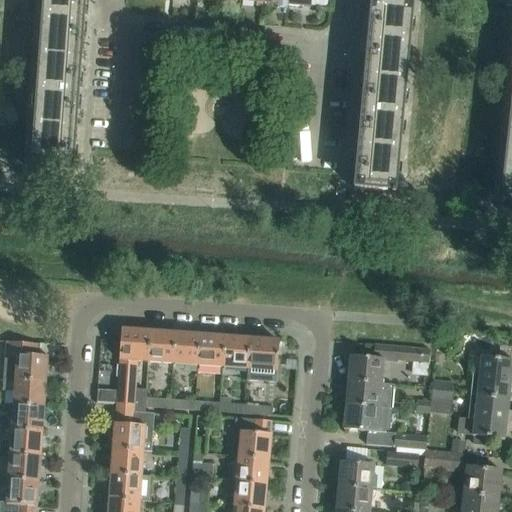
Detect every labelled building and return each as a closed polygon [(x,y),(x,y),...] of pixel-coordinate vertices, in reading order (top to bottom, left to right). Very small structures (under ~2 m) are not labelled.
[(81,46),(84,0),(42,0),(39,43),(81,46)] [(287,0),(287,6),(311,8),(311,0),(287,0)] [(412,4),(393,3),(370,1),(365,64),(407,67),(412,4)] [(77,109),(81,46),(39,43),(35,106),(77,109)] [(401,130),(407,67),(365,64),(359,126),(401,130)] [(73,172),(77,109),(35,106),(31,169),(73,172)] [(396,193),(401,130),(359,126),(354,189),(396,193)] [(511,202),(511,138),(508,138),(501,201),(511,202)] [(117,366),(116,378),(120,378),(118,406),(145,408),(145,399),(146,399),(147,391),(146,391),(135,390),(137,362),(148,362),(150,333),(122,331),(120,361),(121,361),(120,366),(117,366)] [(150,333),(148,362),(173,364),(175,334),(150,333)] [(175,334),(173,364),(198,366),(200,336),(175,334)] [(200,336),(198,366),(222,368),(224,338),(200,336)] [(224,338),(222,368),(247,369),(249,339),(224,338)] [(247,369),(246,381),(276,383),(277,372),(279,341),(249,339),(247,369)] [(6,343),(3,380),(45,383),(47,357),(39,357),(40,346),(6,343)] [(430,351),(374,346),(373,358),(350,356),(348,381),(382,384),(384,360),(428,364),(430,351)] [(508,401),(511,377),(511,370),(511,361),(481,358),(479,373),(473,372),(470,397),(508,401)] [(3,380),(3,390),(15,391),(14,406),(44,408),(45,383),(3,380)] [(379,409),(382,384),(348,381),(346,406),(379,409)] [(433,382),(432,392),(451,394),(452,384),(433,382)] [(431,404),(429,414),(449,416),(451,394),(432,392),(430,404),(431,404)] [(504,441),(508,401),(470,397),(468,420),(474,421),(472,437),(474,438),(473,446),(487,448),(488,439),(504,441)] [(145,399),(145,408),(159,409),(159,400),(146,399),(145,399)] [(181,402),(180,410),(195,411),(196,403),(181,402)] [(417,402),(415,412),(429,414),(431,404),(430,404),(417,402)] [(196,403),(195,411),(208,412),(208,404),(196,403)] [(219,404),(219,413),(244,415),(245,406),(219,404)] [(14,406),(12,431),(42,433),(44,408),(14,406)] [(245,406),(244,415),(258,416),(258,407),(245,406)] [(387,409),(379,409),(346,406),(344,431),(367,433),(365,446),(393,448),(393,449),(425,452),(425,451),(426,451),(427,438),(384,434),(387,409)] [(113,412),(112,425),(115,425),(113,450),(142,452),(151,453),(154,415),(145,414),(117,412),(113,412)] [(235,420),(232,457),(239,457),(269,460),(271,433),(270,433),(270,423),(242,420),(235,420)] [(426,433),(426,422),(406,420),(406,432),(426,433)] [(181,430),(180,445),(188,445),(190,431),(189,431),(181,430)] [(12,431),(10,456),(40,458),(42,433),(12,431)] [(195,439),(194,453),(203,454),(204,440),(195,439)] [(464,442),(452,440),(450,452),(463,453),(464,442)] [(113,450),(111,475),(141,477),(142,452),(113,450)] [(464,455),(426,451),(425,451),(425,452),(423,470),(462,474),(464,455)] [(194,453),(192,478),(199,479),(201,479),(203,454),(194,453)] [(386,453),(385,466),(417,469),(418,456),(386,453)] [(10,456),(8,481),(38,483),(40,458),(10,456)] [(239,457),(236,482),(266,485),(269,460),(239,457)] [(340,463),(338,487),(372,490),(374,466),(340,463)] [(178,465),(177,480),(185,481),(187,466),(178,465)] [(466,469),(463,497),(498,500),(500,474),(501,474),(501,472),(466,469)] [(111,475),(109,500),(139,502),(150,503),(152,478),(141,477),(111,475)] [(192,478),(190,497),(193,497),(193,493),(198,493),(199,479),(192,478)] [(177,480),(176,495),(184,495),(185,481),(177,480)] [(0,511),(34,511),(35,509),(37,509),(38,483),(8,481),(6,505),(1,505),(0,511)] [(236,482),(234,507),(264,510),(266,485),(236,482)] [(341,511),(369,511),(372,490),(338,487),(336,511),(341,511)] [(496,511),(498,500),(463,497),(461,511),(496,511)] [(109,500),(108,511),(138,511),(139,502),(109,500)] [(190,503),(188,511),(197,511),(199,504),(190,503)] [(409,503),(407,511),(418,511),(419,504),(409,503)]
